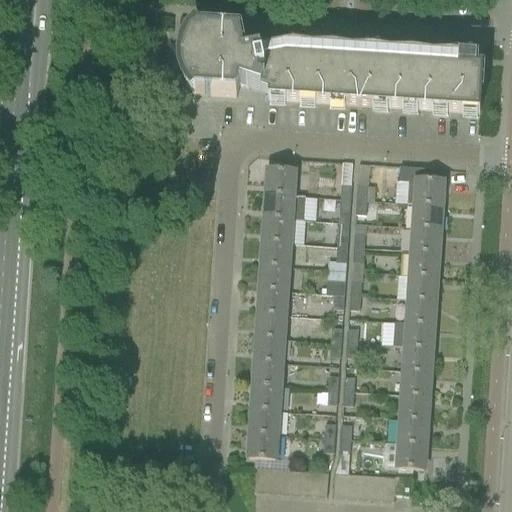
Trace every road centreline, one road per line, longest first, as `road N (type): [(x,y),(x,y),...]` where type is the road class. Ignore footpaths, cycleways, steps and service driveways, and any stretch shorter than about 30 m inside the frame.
road 1 (residential): [(210,511),(225,177),(237,148),(256,142),(511,160)]
road 2 (primary): [(0,303),(14,88)]
road 3 (residential): [(511,35),(373,31),(375,0)]
